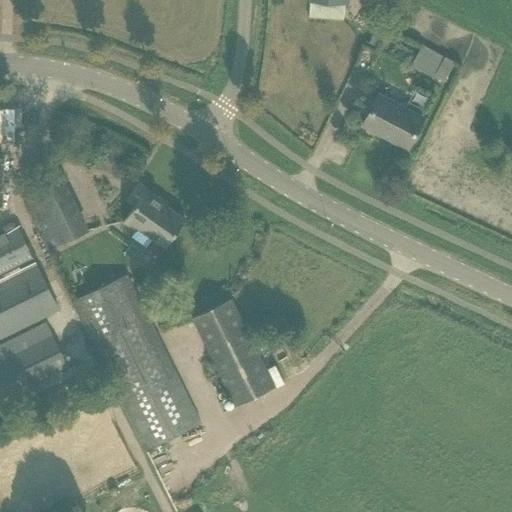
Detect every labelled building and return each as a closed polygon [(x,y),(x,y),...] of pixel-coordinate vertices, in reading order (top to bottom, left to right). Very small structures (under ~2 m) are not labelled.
[(399,35),(389,53),(447,85),(458,64),(401,32),(399,35)] [(366,117),(362,125),(406,147),(421,119),(377,97),(374,102),(365,98),(358,112),(366,117)] [(0,143),(14,144),(16,107),(15,107),(0,106),(0,143)] [(24,202),(48,250),(87,230),(63,182),(24,202)] [(123,223),(135,231),(131,237),(145,247),(151,239),(164,248),(185,219),(157,199),(159,197),(138,182),(125,200),(134,207),(123,223)] [(0,337),(56,309),(34,266),(31,258),(15,225),(0,232),(0,337)] [(72,301),(147,450),(202,423),(126,273),(72,301)] [(189,318),(232,408),(256,395),(274,386),(230,299),(189,318)] [(0,399),(67,367),(46,323),(0,344),(0,399)]
